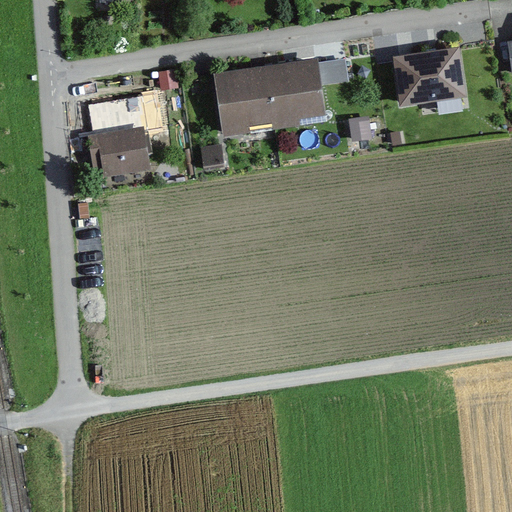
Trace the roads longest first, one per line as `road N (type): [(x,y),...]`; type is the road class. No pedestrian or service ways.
road 1 (track): [(68,409),(511,348)]
road 2 (residential): [(50,75),(489,9)]
road 3 (residential): [(50,75),(73,382),(68,409)]
